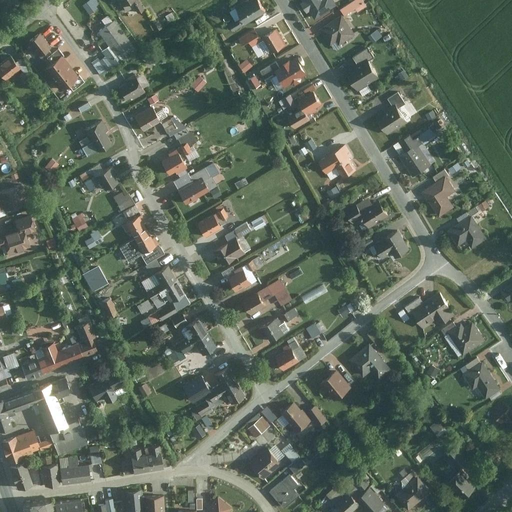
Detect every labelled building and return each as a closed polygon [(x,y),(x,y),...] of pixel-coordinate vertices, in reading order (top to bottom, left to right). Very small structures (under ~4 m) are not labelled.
[(117,0),(121,7),(130,2),(137,14),(144,9),(138,0),(117,0)] [(265,12),(258,0),(249,0),(234,9),(241,19),(232,24),(235,29),(265,12)] [(333,0),(304,0),(306,3),(303,4),(308,13),(312,11),(315,17),(336,5),(333,0)] [(365,5),(361,0),(357,0),(341,10),(345,17),(365,5)] [(260,23),(269,18),(267,14),(258,19),(260,23)] [(354,36),(343,18),(321,31),(329,44),(337,40),(340,45),(354,36)] [(132,46),(116,22),(100,32),(110,47),(116,57),(132,46)] [(374,41),(383,35),(378,28),(369,34),(374,41)] [(263,42),(256,29),(238,38),(242,45),(250,41),(253,47),(263,42)] [(285,45),(276,29),(263,37),(272,52),(285,45)] [(50,48),(39,34),(28,42),(39,56),(50,48)] [(110,47),(101,52),(104,57),(94,63),(100,74),(119,63),(116,57),(110,47)] [(62,55),(57,49),(47,56),(52,62),(62,55)] [(373,57),(367,49),(353,58),(359,66),(368,60),(373,57)] [(77,75),(62,55),(52,62),(43,69),(58,89),(77,75)] [(0,64),(0,72),(5,79),(18,68),(14,63),(9,57),(0,64)] [(33,72),(22,57),(14,63),(18,68),(26,78),(33,72)] [(240,64),(245,71),(254,65),(248,58),(240,64)] [(358,91),(379,77),(368,60),(359,66),(347,73),(358,91)] [(292,72),(283,67),(279,77),(287,81),(292,72)] [(149,93),(138,73),(124,81),(126,85),(120,88),(125,98),(130,96),(133,101),(149,93)] [(313,82),(308,73),(295,80),(300,89),(313,82)] [(252,88),(261,84),(256,74),(248,77),(252,88)] [(205,82),(198,77),(191,86),(198,91),(205,82)] [(406,103),(399,93),(388,100),(392,107),(396,104),(399,108),(406,103)] [(159,101),(156,95),(149,100),(152,106),(159,101)] [(318,106),(312,95),(298,103),(301,109),(304,114),(318,106)] [(294,105),(290,96),(278,102),(282,110),(294,105)] [(82,111),(91,105),(89,101),(79,106),(82,111)] [(392,107),(376,117),(387,133),(407,121),(399,108),(396,104),(392,107)] [(142,133),(168,119),(163,110),(156,114),(153,108),(134,119),(142,133)] [(301,109),(287,118),(294,129),(308,121),(304,114),(301,109)] [(113,145),(102,122),(87,129),(93,142),(79,148),(85,159),(113,145)] [(412,176),(430,165),(417,146),(436,134),(431,128),(416,138),(413,134),(401,142),(408,153),(400,158),(412,176)] [(177,140),(187,134),(184,129),(174,135),(177,140)] [(317,146),(312,139),(303,145),(308,152),(317,146)] [(191,152),(187,145),(181,148),(184,155),(191,152)] [(357,169),(345,148),(318,164),(324,175),(338,167),(344,177),(357,169)] [(186,169),(177,149),(167,154),(170,160),(165,162),(172,176),(186,169)] [(57,166),(51,161),(45,168),(51,173),(57,166)] [(123,182),(115,166),(86,182),(89,188),(104,180),(109,190),(123,182)] [(91,167),(78,175),(81,181),(95,173),(91,167)] [(451,173),(447,167),(432,177),(436,183),(446,176),(451,173)] [(207,176),(204,171),(195,176),(198,181),(202,179),(207,176)] [(235,182),(238,187),(249,182),(247,176),(235,182)] [(455,191),(446,176),(436,183),(424,190),(440,216),(454,207),(447,196),(455,191)] [(186,203),(208,191),(202,179),(198,181),(179,191),(186,203)] [(20,185),(0,191),(0,195),(5,208),(4,210),(26,202),(20,185)] [(135,204),(132,198),(122,204),(126,210),(135,204)] [(371,204),(368,198),(357,204),(360,210),(371,204)] [(387,216),(378,200),(371,204),(360,210),(348,216),(352,224),(365,218),(369,226),(387,216)] [(478,211),(476,207),(458,219),(460,222),(469,216),(478,211)] [(228,216),(224,209),(218,212),(222,219),(228,216)] [(8,255),(30,247),(25,233),(38,228),(33,213),(17,219),(19,225),(4,230),(5,233),(0,235),(0,247),(5,245),(8,255)] [(266,214),(252,219),(256,228),(270,222),(266,214)] [(152,237),(140,216),(127,224),(135,238),(120,246),(124,253),(138,244),(152,237)] [(219,227),(212,216),(199,224),(206,235),(219,227)] [(484,238),(469,216),(460,222),(447,231),(458,247),(466,241),(471,248),(484,238)] [(84,217),(71,224),(73,229),(79,227),(80,230),(88,226),(84,217)] [(251,232),(247,224),(224,237),(228,244),(238,239),(251,232)] [(92,236),(86,239),(89,247),(104,240),(99,229),(91,233),(92,236)] [(409,250),(397,230),(373,245),(382,259),(394,252),(397,258),(409,250)] [(279,239),(281,244),(293,240),(291,235),(279,239)] [(375,242),(373,236),(361,242),(364,247),(375,242)] [(50,246),(57,244),(54,237),(47,239),(50,246)] [(147,261),(161,253),(152,237),(138,244),(124,253),(128,260),(142,252),(147,261)] [(222,266),(245,254),(238,239),(215,251),(222,266)] [(324,250),(317,260),(324,266),(328,258),(334,253),(330,246),(324,250)] [(262,266),(259,259),(251,262),(255,269),(262,266)] [(240,264),(223,275),(227,281),(231,278),(244,271),(240,264)] [(176,278),(168,265),(155,273),(162,286),(176,278)] [(251,283),(244,271),(231,278),(237,290),(251,283)] [(96,285),(90,272),(85,274),(91,288),(96,285)] [(171,301),(184,293),(176,278),(162,286),(149,294),(153,301),(166,293),(171,301)] [(303,297),(308,304),(329,291),(324,284),(303,297)] [(511,286),(503,292),(509,301),(511,299),(511,286)] [(272,296),(268,288),(263,291),(267,299),(272,296)] [(454,316),(440,292),(423,302),(411,309),(422,327),(436,319),(439,325),(454,316)] [(175,309),(189,301),(184,293),(171,301),(175,309)] [(265,307),(258,293),(243,302),(250,315),(265,307)] [(423,302),(420,297),(403,307),(406,312),(411,309),(423,302)] [(138,304),(142,312),(154,306),(149,298),(138,304)] [(117,313),(111,299),(103,302),(109,316),(117,313)] [(171,301),(154,310),(159,319),(175,309),(171,301)] [(352,313),(348,306),(338,311),(342,318),(352,313)] [(298,316),(293,309),(284,314),(289,321),(298,316)] [(208,331),(199,317),(182,328),(188,337),(178,343),(181,347),(208,331)] [(461,317),(444,328),(447,332),(460,324),(464,321),(461,317)] [(268,335),(271,340),(285,332),(277,318),(258,330),(262,338),(268,335)] [(487,341),(474,321),(462,329),(460,324),(447,332),(462,356),(487,341)] [(82,357),(101,349),(89,322),(77,327),(83,343),(77,345),(82,357)] [(320,333),(316,325),(308,329),(312,338),(320,333)] [(384,342),(373,329),(369,332),(380,346),(384,342)] [(202,355),(217,346),(208,331),(181,347),(185,353),(196,346),(202,355)] [(306,357),(295,340),(287,344),(291,350),(298,362),(306,357)] [(390,369),(370,342),(349,359),(361,375),(373,365),(381,376),(390,369)] [(54,344),(43,348),(47,357),(38,361),(43,374),(82,357),(77,345),(58,353),(54,344)] [(298,362),(291,350),(277,359),(284,370),(298,362)] [(481,363),(478,358),(467,365),(470,370),(481,363)] [(43,374),(38,361),(22,367),(27,380),(43,374)] [(500,390),(483,362),(481,363),(470,370),(464,373),(473,388),(478,385),(486,398),(500,390)] [(238,384),(230,367),(214,375),(219,385),(205,393),(210,399),(238,384)] [(350,387),(336,371),(321,383),(335,399),(350,387)] [(108,404),(118,399),(114,392),(125,387),(117,372),(88,387),(96,403),(105,398),(108,404)] [(70,394),(65,380),(54,384),(59,398),(70,394)] [(59,398),(54,384),(32,391),(36,403),(49,435),(69,427),(59,398)] [(230,405),(245,397),(238,384),(210,399),(214,407),(227,400),(230,405)] [(152,395),(146,385),(139,389),(144,399),(152,395)] [(36,403),(32,391),(3,402),(8,414),(36,403)] [(511,428),(511,412),(501,401),(488,413),(500,426),(504,421),(511,429),(511,428)] [(3,402),(0,403),(0,431),(12,428),(8,414),(3,402)] [(309,421),(294,404),(280,415),(294,432),(309,421)] [(326,422),(315,407),(307,413),(318,427),(326,422)] [(267,429),(259,419),(247,428),(255,438),(267,429)] [(86,444),(77,424),(69,427),(49,435),(58,456),(86,444)] [(204,434),(199,425),(191,430),(196,439),(204,434)] [(36,427),(2,439),(10,463),(36,455),(33,444),(41,441),(36,427)] [(128,439),(120,440),(121,448),(129,447),(128,439)] [(164,468),(160,446),(152,448),(154,456),(149,457),(150,470),(164,468)] [(298,457),(291,448),(285,453),(292,462),(298,457)] [(92,462),(102,461),(101,449),(91,450),(92,462)] [(469,462),(455,449),(447,457),(461,471),(469,462)] [(133,460),(134,472),(150,470),(149,457),(143,458),(142,450),(134,451),(135,460),(133,460)] [(281,464),(268,450),(251,465),(264,479),(281,464)] [(89,464),(88,456),(77,458),(78,466),(89,464)] [(91,481),(89,464),(78,466),(77,465),(77,458),(68,458),(69,468),(62,469),(63,483),(91,481)] [(34,459),(11,467),(18,488),(32,483),(28,472),(37,469),(34,459)] [(299,470),(294,464),(289,468),(294,474),(299,470)] [(61,467),(42,469),(44,486),(63,483),(61,467)] [(476,489),(460,472),(448,484),(464,500),(476,489)] [(369,484),(361,474),(343,488),(346,492),(357,484),(363,491),(370,486),(369,484)] [(420,475),(395,496),(408,511),(433,492),(420,475)] [(290,478),(289,477),(269,493),(284,507),(303,492),(290,478)] [(376,511),(386,504),(370,486),(363,491),(340,511),(341,511),(351,511),(360,505),(365,511),(376,511)] [(197,489),(186,490),(186,511),(197,511),(198,510),(197,500),(197,489)] [(144,510),(142,491),(125,494),(128,511),(144,510)] [(163,511),(163,498),(146,499),(147,511),(163,511)] [(229,511),(232,509),(218,498),(206,511),(229,511)] [(82,511),(81,499),(56,503),(57,511),(82,511)] [(114,511),(112,500),(104,502),(104,506),(105,511),(114,511)] [(54,511),(50,501),(23,505),(25,511),(54,511)]
